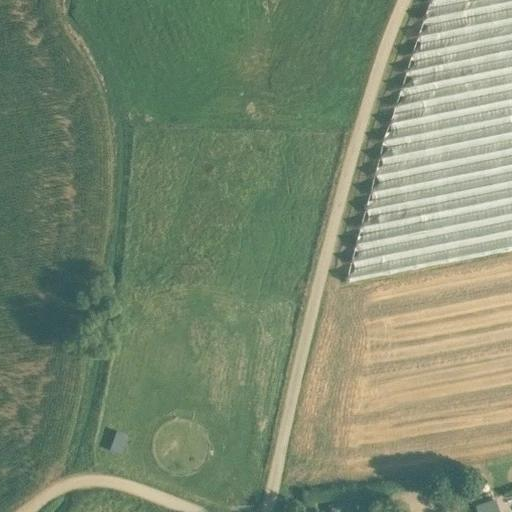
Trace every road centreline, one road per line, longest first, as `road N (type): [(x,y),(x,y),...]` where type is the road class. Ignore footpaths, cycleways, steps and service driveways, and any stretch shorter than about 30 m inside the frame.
road 1 (track): [(264,511),(277,495),(324,305),(418,0)]
road 2 (track): [(25,511),(83,483),(164,494),(210,511)]
